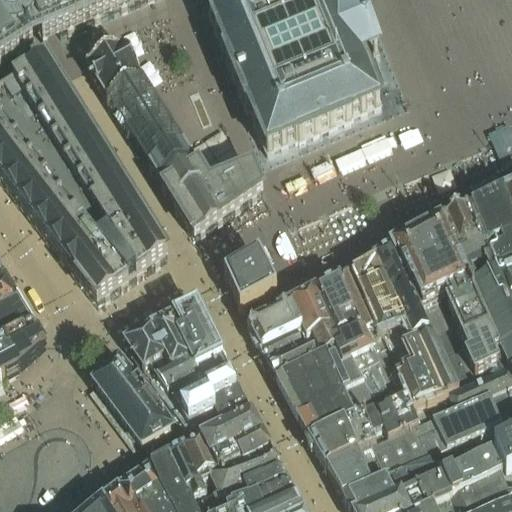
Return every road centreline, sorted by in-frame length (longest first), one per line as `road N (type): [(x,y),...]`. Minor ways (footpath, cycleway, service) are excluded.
road 1 (residential): [(61,392),(63,336),(0,228)]
road 2 (residential): [(66,511),(93,488),(99,458),(61,392)]
